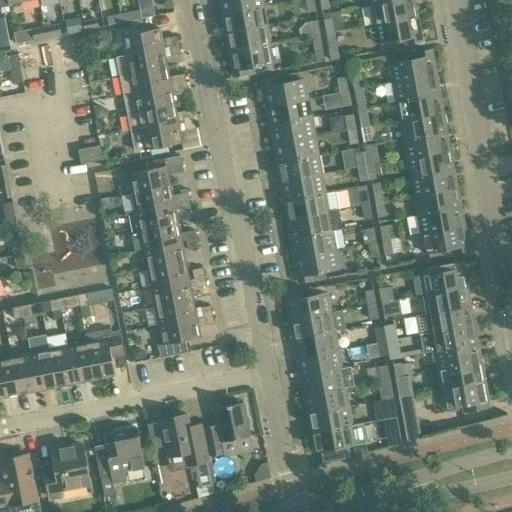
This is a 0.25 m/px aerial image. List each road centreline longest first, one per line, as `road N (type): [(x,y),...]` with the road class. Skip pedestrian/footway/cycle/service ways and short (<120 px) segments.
road 1 (residential): [(190,0),(268,375)]
road 2 (residential): [(451,0),(511,323)]
road 3 (residential): [(0,427),(268,375)]
road 4 (tertiary): [(511,449),(436,471),(379,499)]
road 5 (residential): [(268,375),(299,511)]
road 6 (tertiary): [(379,499),(511,476)]
